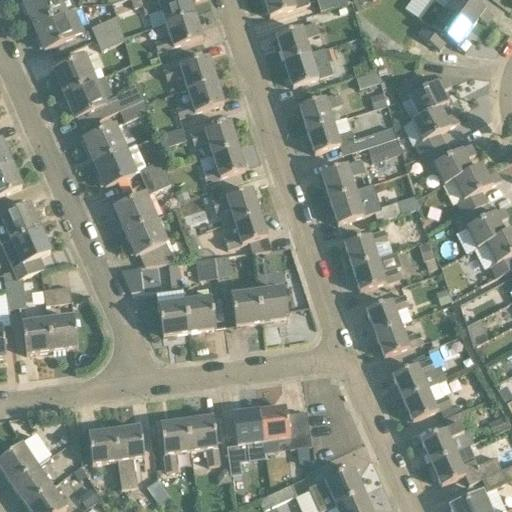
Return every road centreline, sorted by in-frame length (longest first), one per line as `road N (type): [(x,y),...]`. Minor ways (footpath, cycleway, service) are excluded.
road 1 (residential): [(349,360),(227,0)]
road 2 (residential): [(143,386),(0,45)]
road 3 (residential): [(143,386),(349,360)]
road 4 (residential): [(416,511),(349,360)]
road 5 (residential): [(0,408),(143,386)]
